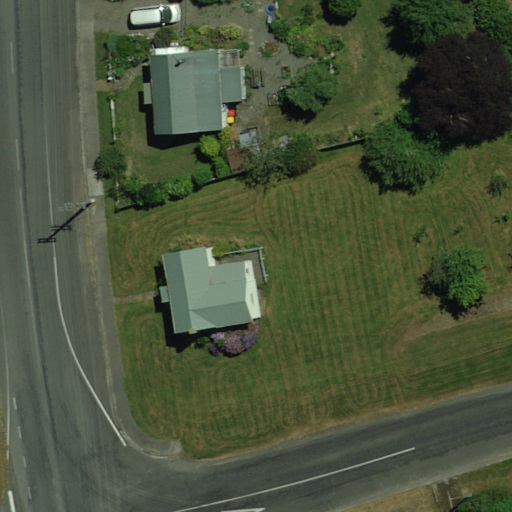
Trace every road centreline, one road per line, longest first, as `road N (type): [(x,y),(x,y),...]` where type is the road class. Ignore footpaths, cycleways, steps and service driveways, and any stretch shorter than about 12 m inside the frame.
road 1 (tertiary): [(11,0),(23,238),(63,511)]
road 2 (residential): [(172,511),(511,416)]
